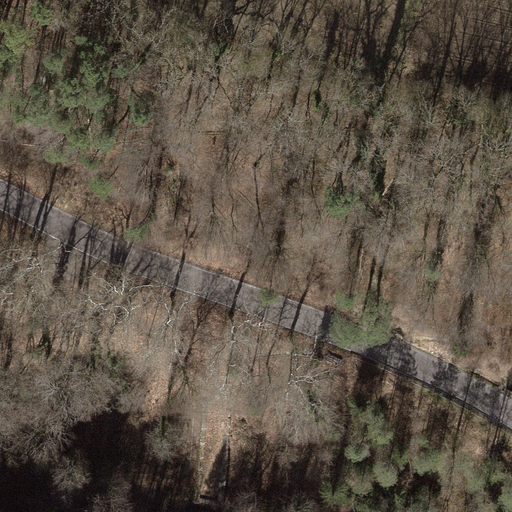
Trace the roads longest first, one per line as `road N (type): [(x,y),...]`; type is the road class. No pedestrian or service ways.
road 1 (tertiary): [(0,193),(145,262),(327,326),(511,416)]
road 2 (track): [(56,223),(86,291),(204,360),(304,483),(372,511)]
